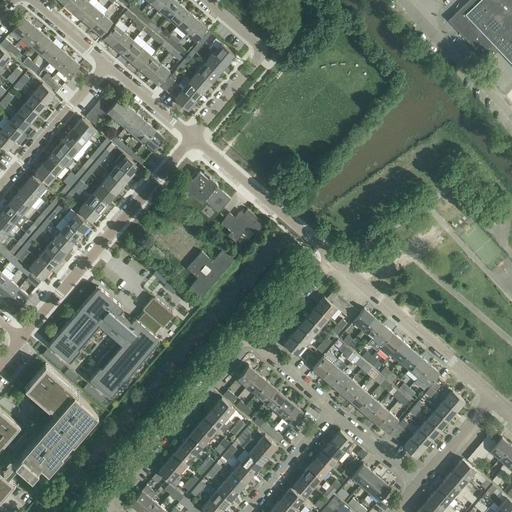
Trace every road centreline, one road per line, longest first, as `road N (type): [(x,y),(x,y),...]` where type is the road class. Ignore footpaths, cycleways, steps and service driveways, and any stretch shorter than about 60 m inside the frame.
road 1 (residential): [(20,342),(193,140)]
road 2 (residential): [(101,503),(245,335),(260,347)]
road 3 (residential): [(493,395),(334,260)]
road 4 (residential): [(334,260),(193,140)]
road 5 (residential): [(193,140),(261,51),(209,0)]
road 6 (residential): [(0,186),(105,63)]
road 7 (unclassified): [(511,119),(419,20)]
road 8 (residential): [(245,511),(333,409)]
